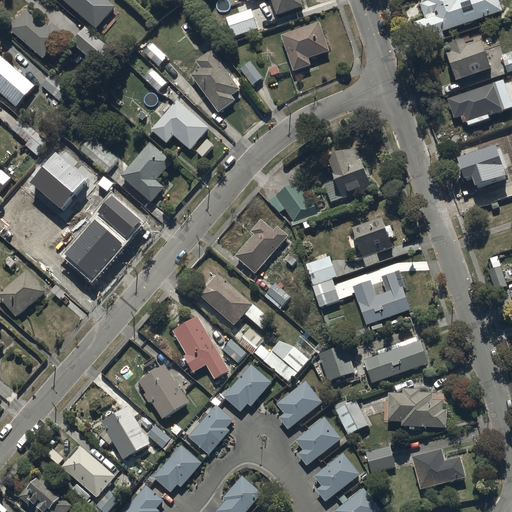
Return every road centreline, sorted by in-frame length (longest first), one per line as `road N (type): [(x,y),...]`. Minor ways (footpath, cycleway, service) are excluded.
road 1 (residential): [(0,453),(272,141),(323,110),(391,86)]
road 2 (residential): [(391,86),(511,454)]
